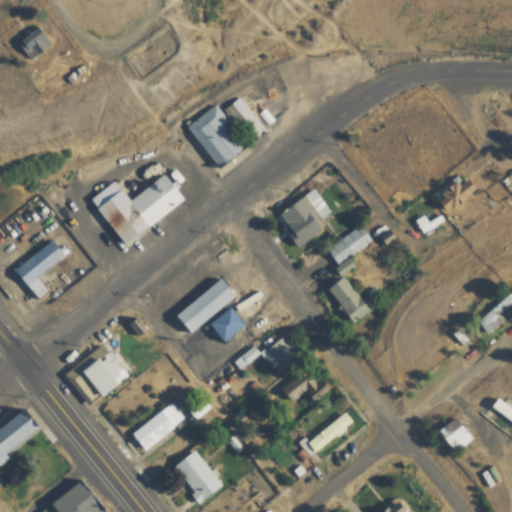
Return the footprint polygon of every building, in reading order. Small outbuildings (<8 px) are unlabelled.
[(19,41),(29,59),(53,46),(43,28),(19,41)] [(215,171),(247,151),(219,106),(187,126),(215,171)] [(129,200),(117,181),(91,198),(122,245),(187,202),(168,174),(129,200)] [(478,190),(469,177),(437,200),(447,213),(478,190)] [(330,214),(313,190),(278,214),(296,239),(330,214)] [(370,240),(359,225),(326,250),(337,265),(370,240)] [(48,291),(38,277),(66,257),(55,241),(16,269),(37,299),(48,291)] [(369,308),(343,277),(326,291),(351,323),(369,308)] [(237,295),(222,278),(176,317),(191,334),(237,295)] [(511,305),(511,294),(511,293),(485,319),(492,326),(511,305)] [(224,342),(245,326),(232,308),(211,324),(224,342)] [(261,354),(277,374),(297,359),(280,338),(261,354)] [(69,375),(91,401),(100,394),(97,389),(114,375),(96,353),(69,375)] [(308,393),(309,395),(316,391),(307,374),(280,387),(288,403),(308,393)] [(490,409),(511,425),(511,410),(497,400),(490,409)] [(145,452),(184,420),(169,402),(130,435),(145,452)] [(0,461),(44,428),(30,409),(0,431),(0,461)] [(298,444),(309,458),(354,423),(345,412),(308,442),(305,438),(298,444)] [(469,431),(455,418),(439,433),(453,447),(469,431)] [(173,467),(200,503),(221,488),(195,451),(173,467)] [(94,511),(104,505),(84,480),(41,511),(94,511)] [(386,511),(407,511),(400,502),(386,511)]
